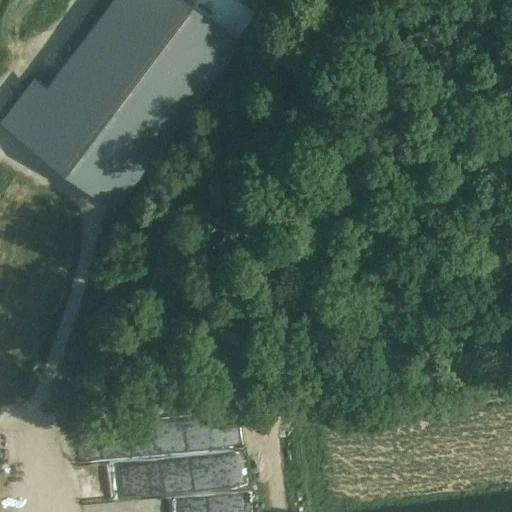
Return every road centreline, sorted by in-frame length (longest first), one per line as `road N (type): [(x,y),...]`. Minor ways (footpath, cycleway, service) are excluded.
road 1 (track): [(0,425),(287,396)]
road 2 (track): [(511,375),(287,396)]
